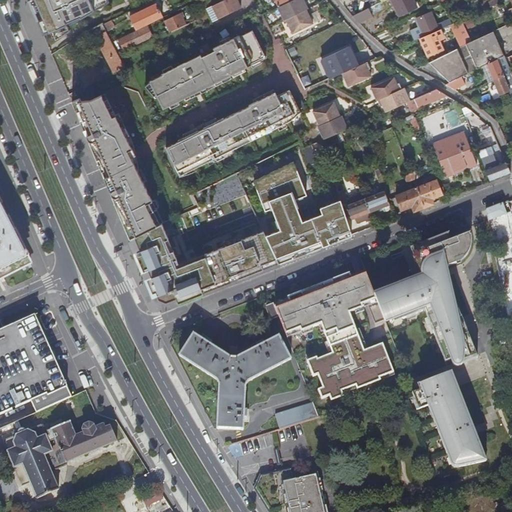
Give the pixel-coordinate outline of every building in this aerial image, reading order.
[(28,0),(38,22),(43,33),(51,30),(55,37),(69,31),(66,24),(95,11),(92,6),(101,3),(101,5),(109,1),(108,0),(28,0)] [(236,0),(221,0),(210,5),(217,18),(238,8),(235,2),(237,1),(236,0)] [(290,0),(278,6),(277,7),(281,15),(282,14),(285,19),(304,10),(305,9),(302,3),(304,2),(303,0),(290,0)] [(416,6),(412,0),(390,0),(399,15),(416,6)] [(162,17),(156,3),(130,16),(136,30),(162,17)] [(370,7),(355,14),(360,23),(374,15),(370,7)] [(307,15),(304,10),(285,19),(292,33),(312,23),(309,16),(308,14),(307,15)] [(185,24),(180,12),(164,20),(170,31),(185,24)] [(438,30),(431,12),(416,19),(424,36),(435,32),(438,30)] [(113,27),(110,20),(102,24),(106,31),(113,27)] [(470,40),(460,20),(451,24),(449,25),(460,46),(465,43),(467,42),(470,40)] [(119,56),(112,42),(106,31),(102,24),(94,28),(98,35),(94,37),(113,74),(124,67),(125,67),(119,56)] [(148,26),(129,35),(133,44),(152,35),(148,26)] [(265,56),(255,35),(261,32),(260,29),(259,29),(257,29),(257,28),(254,28),(253,28),(252,29),(252,28),(239,35),(239,34),(213,46),(214,48),(188,60),(187,58),(161,70),(162,71),(149,77),(150,79),(145,82),(156,91),(162,105),(169,102),(168,100),(176,97),(176,98),(182,95),(193,90),(192,88),(196,85),(198,88),(199,88),(198,86),(206,82),(207,84),(220,77),(220,76),(227,72),(228,74),(229,73),(235,71),(233,68),(238,66),(240,68),(251,63),(250,62),(258,58),(258,59),(265,56)] [(504,55),(494,30),(470,40),(467,42),(465,43),(477,69),(482,66),(487,64),(497,59),(504,55)] [(442,50),(435,32),(424,36),(419,38),(427,56),(442,50)] [(460,46),(458,47),(430,61),(449,83),(467,74),(477,69),(465,43),(460,46)] [(302,44),(292,49),(300,65),(310,60),(302,44)] [(187,58),(188,60),(214,48),(213,46),(187,58)] [(99,80),(88,58),(75,65),(84,83),(85,86),(99,80)] [(503,76),(497,59),(487,64),(493,80),(503,76)] [(349,86),(371,76),(368,69),(365,63),(343,73),(349,86)] [(493,80),(487,64),(482,66),(489,82),(493,80)] [(182,95),(183,98),(230,76),(229,73),(228,74),(227,72),(220,76),(220,77),(207,84),(206,82),(198,86),(199,88),(198,88),(196,85),(192,88),(193,90),(182,95)] [(503,76),(493,80),(495,85),(493,86),(493,87),(494,90),(495,90),(497,90),(499,95),(509,92),(510,94),(511,92),(511,76),(510,72),(503,76)] [(397,84),(393,77),(370,87),(376,100),(378,100),(379,99),(399,90),(397,84)] [(295,101),(288,88),(276,94),(275,93),(259,101),(254,103),(249,106),(250,107),(224,119),(224,118),(217,121),(204,128),(204,129),(199,132),(198,131),(194,132),(184,137),(178,140),(178,142),(166,148),(180,176),(187,173),(186,171),(193,168),(194,169),(237,148),(235,145),(264,131),(265,134),(288,123),(286,119),(300,112),(296,105),(300,103),(301,101),(301,99),(301,98),(295,101)] [(399,90),(379,99),(382,105),(385,112),(409,101),(410,101),(407,94),(404,95),(402,89),(401,89),(399,90)] [(445,95),(436,89),(410,101),(409,101),(410,104),(416,102),(418,107),(445,95)] [(253,101),(254,103),(259,101),(275,93),(274,91),(253,101)] [(104,93),(101,94),(109,111),(112,110),(104,93)] [(109,111),(101,94),(90,99),(81,101),(79,98),(72,102),(71,102),(79,121),(85,134),(90,145),(91,148),(93,152),(96,161),(98,166),(106,183),(114,202),(123,227),(157,212),(135,167),(130,156),(126,147),(128,146),(126,140),(112,110),(109,111)] [(338,111),(334,103),(313,112),(319,126),(339,118),(336,112),(338,111)] [(319,126),(317,127),(323,140),(340,133),(347,129),(344,122),(342,123),(339,117),(339,118),(319,126)] [(420,129),(415,118),(410,120),(414,131),(420,129)] [(183,135),(184,137),(194,132),(198,131),(199,132),(204,129),(204,128),(217,121),(216,119),(183,135)] [(235,145),(237,148),(265,134),(264,131),(235,145)] [(476,166),(464,132),(432,144),(445,177),(476,166)] [(497,164),(490,147),(478,152),(490,182),(511,174),(505,161),(497,164)] [(123,227),(154,297),(172,305),(202,293),(201,290),(228,278),(230,283),(262,270),(260,266),(274,261),(276,265),(352,235),(344,213),(342,206),(298,226),(292,213),(290,215),(286,206),(300,200),(286,168),(245,187),(258,214),(268,210),(271,218),(269,219),(274,232),(266,236),(266,235),(264,236),(262,230),(204,256),(205,257),(203,258),(203,257),(176,269),(172,261),(176,259),(172,251),(169,253),(164,241),(168,239),(161,224),(163,224),(157,212),(123,227)] [(385,186),(378,170),(375,171),(381,187),(385,186)] [(419,178),(416,170),(410,173),(413,180),(419,178)] [(413,180),(410,173),(403,175),(406,183),(413,180)] [(442,195),(436,181),(416,188),(424,207),(432,204),(430,199),(442,195)] [(389,205),(383,191),(377,194),(375,188),(368,191),(370,196),(364,199),(369,212),(382,207),(383,211),(390,209),(388,205),(389,205)] [(424,207),(416,188),(390,199),(395,212),(400,210),(401,211),(412,206),(414,211),(424,207)] [(369,212),(364,199),(362,193),(346,199),(348,205),(346,205),(342,193),(338,195),(342,206),(344,213),(347,212),(350,220),(369,212)] [(0,277),(3,276),(31,261),(0,201),(0,277)] [(506,214),(501,203),(486,209),(488,220),(506,214)] [(374,295),(385,321),(392,318),(401,314),(402,317),(402,318),(424,309),(427,314),(429,313),(433,322),(430,323),(445,361),(451,359),(452,361),(453,363),(455,365),(457,365),(459,365),(460,364),(462,363),(463,361),(463,360),(477,354),(466,327),(463,328),(459,318),(462,316),(457,303),(452,304),(449,297),(453,295),(445,274),(442,275),(439,269),(443,268),(456,262),(455,259),(463,256),(464,258),(466,255),(469,251),(471,246),(472,241),(471,238),(470,232),(449,240),(447,235),(448,233),(413,247),(415,254),(414,254),(422,276),(395,286),(374,295)] [(260,266),(262,270),(276,265),(274,261),(260,266)] [(383,321),(364,272),(351,277),(350,274),(340,278),(342,281),(333,285),(331,281),(321,285),(322,288),(299,297),(298,293),(287,297),(288,301),(274,306),(273,303),(265,306),(271,320),(279,317),(285,334),(299,329),(301,333),(322,324),(324,329),(323,330),(330,350),(329,351),(329,350),(315,355),(315,354),(308,357),(308,356),(305,358),(311,373),(315,371),(320,384),(316,386),(319,395),(327,391),(329,397),(344,391),(343,386),(354,382),(357,390),(380,381),(379,378),(393,373),(382,345),(363,352),(348,313),(353,311),(353,312),(362,308),(361,305),(366,303),(374,324),(383,321)] [(201,290),(202,293),(202,294),(230,283),(228,278),(201,290)] [(0,414),(44,395),(45,397),(66,387),(54,360),(34,316),(0,332),(0,414)] [(291,359),(279,336),(236,357),(230,357),(194,333),(179,356),(217,381),(220,384),(217,429),(243,430),(246,386),(248,381),(291,359)] [(412,392),(419,409),(428,405),(431,410),(433,410),(439,425),(436,426),(441,439),(444,437),(447,445),(444,446),(451,463),(451,464),(453,465),(454,467),(456,467),(458,468),(487,461),(476,434),(474,435),(471,428),(473,427),(460,392),(457,393),(455,387),(449,372),(448,373),(435,378),(420,384),(422,389),(412,392)] [(50,408),(72,398),(67,387),(66,387),(45,397),(50,408)] [(318,417),(312,403),(276,414),(281,429),(318,417)] [(433,410),(431,410),(436,426),(439,425),(433,410)] [(41,425),(3,441),(14,469),(23,465),(37,500),(59,491),(51,472),(45,456),(53,453),(51,448),(58,445),(65,464),(116,442),(110,427),(106,429),(104,425),(94,428),(93,425),(89,424),(84,426),(83,430),(84,433),(78,435),(76,432),(74,433),(70,422),(44,433),(41,425)] [(51,472),(67,466),(65,464),(58,445),(51,448),(53,453),(45,456),(51,472)] [(270,511),(324,511),(316,475),(294,480),(291,470),(281,472),(262,476),(256,488),(270,511)] [(142,500),(145,507),(163,499),(160,491),(142,500)]
